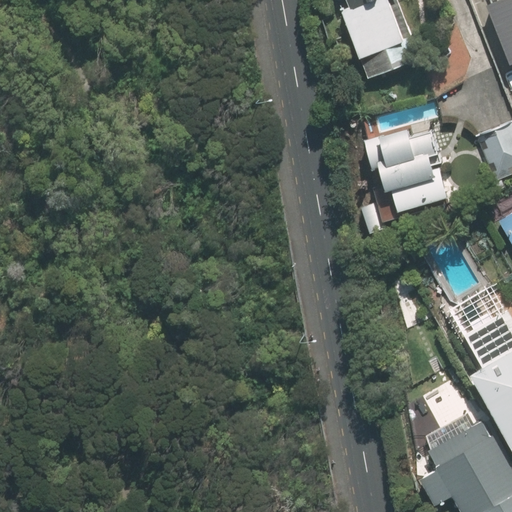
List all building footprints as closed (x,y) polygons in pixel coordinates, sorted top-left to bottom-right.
[(364,84),(426,60),(402,0),(340,0),(343,5),(334,8),(364,84)] [(511,0),(490,0),(487,1),(511,62),(511,0)] [(511,175),(511,120),(477,136),(497,182),(511,175)] [(356,204),(366,229),(451,196),(423,124),(364,147),(382,194),(356,204)] [(511,213),(495,223),(511,252),(511,213)] [(511,455),(511,325),(490,287),(445,313),(478,370),(465,377),(510,456),(511,455)] [(437,407),(443,421),(457,414),(451,401),(458,398),(450,382),(422,395),(429,411),(437,407)] [(511,511),(511,472),(486,421),(425,453),(434,470),(416,480),(432,510),(451,500),(456,511),(511,511)]
